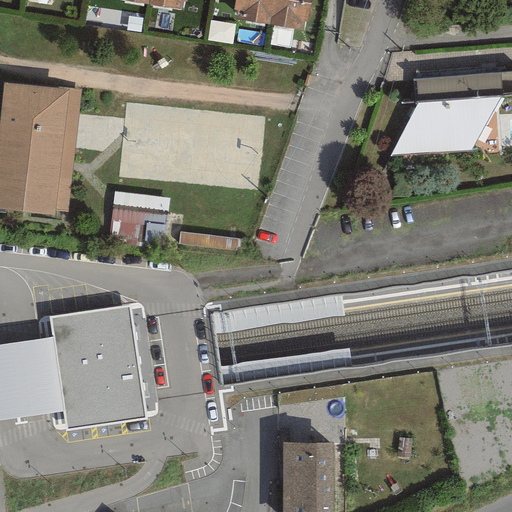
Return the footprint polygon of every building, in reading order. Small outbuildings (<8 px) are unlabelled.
[(126,0),(183,10),(185,0),(126,0)] [(238,0),(235,19),(305,31),(310,0),(238,0)] [(0,209),(65,217),(79,95),(3,86),(0,108),(0,209)] [(500,100),(417,105),(391,157),(472,151),(500,100)] [(111,234),(144,237),(145,226),(165,228),(168,192),(114,188),(111,234)] [(132,310),(49,321),(65,434),(148,422),(132,310)] [(234,367),(237,384),(348,364),(345,348),(234,367)] [(330,511),(329,450),(284,451),(285,511),(330,511)]
